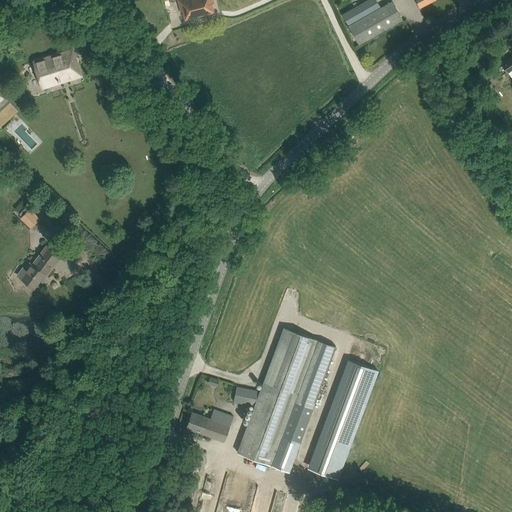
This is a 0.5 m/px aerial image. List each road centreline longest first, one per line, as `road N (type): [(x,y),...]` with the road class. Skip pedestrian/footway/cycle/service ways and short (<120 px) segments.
road 1 (track): [(0,505),(185,266),(221,226),(239,222)]
road 2 (tertiary): [(136,511),(239,222),(259,189)]
road 3 (tertiary): [(259,189),(399,55),(481,0)]
road 4 (unclassified): [(259,189),(98,0)]
